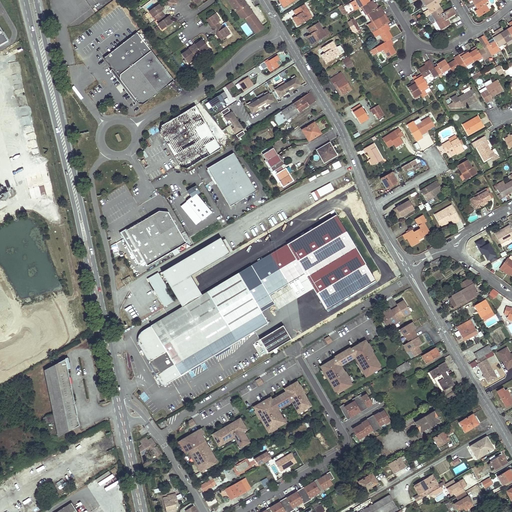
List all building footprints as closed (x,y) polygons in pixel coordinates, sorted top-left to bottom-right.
[(244,0),(228,0),(236,11),(241,17),(246,18),(257,33),(264,28),(253,13),(247,3),(244,0)] [(441,0),(434,0),(426,5),(428,8),(423,11),(425,15),(431,12),(431,13),(441,7),(438,2),(441,0)] [(487,0),(482,0),(482,1),(475,5),(477,9),(475,10),(479,17),(490,10),(486,4),(485,3),(488,1),(487,0)] [(369,2),(363,6),(367,14),(380,7),(377,2),(375,3),(373,4),(371,1),(369,2)] [(161,7),(159,3),(149,10),(154,17),(156,16),(160,22),(158,23),(163,29),(173,22),(170,19),(168,16),(167,17),(163,11),(164,10),(161,7)] [(305,4),(294,11),(297,15),(294,17),(298,25),(312,17),(305,4)] [(342,4),(339,6),(344,15),(347,13),(342,4)] [(383,11),(380,6),(380,7),(367,14),(370,18),(371,17),(374,21),(381,16),(380,13),(382,11),(383,11)] [(441,7),(431,13),(436,21),(454,10),(452,7),(444,12),(441,7)] [(454,10),(436,21),(441,30),(451,24),(448,19),(456,14),(454,10)] [(221,21),(215,14),(207,20),(209,23),(211,25),(210,26),(218,36),(219,35),(220,37),(223,40),(231,34),(226,27),(223,29),(218,23),(221,21)] [(381,16),(374,21),(375,24),(374,25),(376,29),(388,23),(390,22),(387,17),(386,18),(383,19),(381,16)] [(319,23),(309,29),(312,34),(308,36),(313,44),(326,35),(323,30),(319,23)] [(376,29),(372,32),(375,37),(380,34),(385,42),(391,38),(393,37),(389,30),(388,28),(390,26),(388,23),(376,29)] [(0,45),(9,41),(0,25),(0,45)] [(502,27),(498,30),(506,42),(511,38),(511,36),(508,30),(505,33),(504,31),(502,27)] [(497,36),(493,38),(495,41),(499,47),(506,42),(498,30),(494,32),(497,36)] [(175,80),(137,32),(104,57),(139,104),(144,103),(175,80)] [(485,35),(481,37),(492,55),(501,50),(499,47),(495,41),(490,43),(485,35)] [(483,47),(478,50),(483,58),(484,60),(492,55),(481,37),(479,39),(483,47)] [(385,42),(376,47),(379,52),(384,50),(388,57),(397,52),(393,45),(392,43),(393,42),(391,38),(385,42)] [(202,53),(209,48),(203,39),(200,42),(198,43),(197,42),(187,49),(187,50),(185,52),(182,54),(188,63),(196,58),(194,55),(200,51),(202,53)] [(333,42),(323,48),(326,53),(322,55),(326,62),(344,52),(340,45),(336,47),(333,42)] [(478,50),(476,47),(471,49),(472,51),(473,53),(470,55),(474,60),(474,62),(477,60),(478,61),(483,58),(478,50)] [(464,52),(459,54),(466,66),(471,63),(470,62),(474,60),(470,55),(470,54),(466,56),(465,54),(464,52)] [(455,60),(448,64),(451,68),(453,72),(460,68),(463,72),(468,69),(466,66),(459,54),(456,56),(457,59),(455,60)] [(278,55),(270,60),(275,68),(279,66),(276,61),(280,59),(278,55)] [(438,66),(435,67),(439,74),(442,73),(443,73),(451,68),(448,64),(445,59),(437,64),(438,66)] [(426,65),(419,69),(423,75),(424,77),(431,73),(434,77),(439,74),(435,67),(430,60),(427,62),(428,64),(426,65)] [(251,71),(254,76),(261,72),(258,67),(251,71)] [(341,72),(331,79),(334,84),(336,82),(343,94),(352,88),(341,72)] [(301,85),(295,75),(292,77),(293,79),(279,87),(278,85),(274,87),(281,97),(284,95),(284,94),(289,91),(288,89),(290,88),(292,90),(297,86),(298,87),(301,85)] [(423,75),(417,78),(418,80),(419,82),(416,83),(418,86),(421,91),(424,89),(425,90),(430,87),(424,77),(423,75)] [(248,77),(238,84),(244,92),(254,85),(248,77)] [(498,80),(486,87),(487,89),(484,91),(490,101),(493,99),(492,97),(496,95),(496,94),(498,93),(498,94),(504,91),(498,80)] [(225,87),(227,91),(234,87),(232,82),(225,87)] [(336,82),(334,84),(341,95),(343,94),(336,82)] [(412,83),(407,86),(416,100),(420,97),(419,95),(422,93),(421,91),(418,86),(415,88),(412,83)] [(479,100),(473,90),(458,98),(463,107),(468,104),(470,103),(474,100),(475,102),(479,100)] [(274,101),(268,91),(265,93),(266,95),(252,103),(251,101),(247,103),(253,113),(257,111),(257,110),(262,107),(261,105),(263,104),(265,106),(270,103),(271,103),(274,101)] [(205,104),(208,110),(215,106),(218,111),(226,106),(227,107),(234,102),(228,93),(225,95),(224,93),(205,104)] [(311,93),(283,111),(288,119),(300,111),(298,109),(301,107),(302,110),(316,100),(311,93)] [(180,164),(181,166),(187,168),(222,148),(197,105),(162,124),(160,131),(180,164)] [(360,105),(353,109),(361,122),(369,118),(367,115),(364,111),(360,105)] [(378,105),(371,109),(374,114),(376,113),(378,118),(384,115),(378,105)] [(283,111),(274,117),(279,125),(288,119),(283,111)] [(244,128),(233,112),(225,117),(236,133),(244,128)] [(467,123),(463,125),(469,135),(484,126),(480,119),(478,116),(473,119),(474,121),(468,124),(467,123)] [(435,126),(430,117),(422,122),(420,118),(411,123),(414,127),(416,125),(418,129),(421,134),(427,130),(435,126)] [(315,122),(302,129),(309,141),(321,133),(315,122)] [(399,128),(382,138),(388,147),(393,144),(401,140),(399,137),(403,135),(399,128)] [(458,138),(456,135),(449,139),(450,140),(442,144),(444,148),(447,147),(449,150),(451,154),(456,151),(457,153),(464,149),(458,138)] [(310,150),(328,142),(325,136),(307,144),(310,150)] [(489,143),(485,136),(473,143),(475,147),(477,146),(485,161),(491,157),(494,156),(491,151),(488,144),(489,143)] [(330,142),(317,149),(323,159),(325,157),(327,161),(337,155),(330,142)] [(374,143),(364,149),(366,152),(367,151),(371,158),(374,164),(383,159),(374,143)] [(274,147),(263,154),(266,160),(273,170),(274,170),(282,165),(280,162),(282,160),(274,147)] [(234,154),(208,169),(209,170),(218,184),(230,206),(256,191),(234,154)] [(421,161),(419,157),(402,167),(404,170),(412,166),(412,165),(417,162),(417,163),(421,161)] [(266,160),(265,161),(271,171),(273,170),(266,160)] [(468,160),(458,165),(462,173),(464,172),(468,179),(477,174),(473,167),(472,167),(468,160)] [(282,165),(274,170),(276,173),(275,174),(280,181),(283,187),(294,180),(290,173),(286,167),(284,168),(282,165)] [(218,184),(209,170),(208,171),(216,185),(218,184)] [(273,170),(271,171),(278,182),(280,181),(275,174),(276,173),(274,170),(273,170)] [(398,183),(392,172),(382,178),(387,189),(398,183)] [(511,179),(505,184),(497,189),(500,194),(498,195),(500,199),(511,191),(511,179)] [(497,189),(505,184),(503,180),(495,185),(497,189)] [(435,195),(442,190),(437,182),(420,191),(426,201),(432,198),(431,197),(435,195)] [(487,201),(492,199),(486,188),(477,193),(478,195),(474,197),(476,200),(474,201),(473,203),(476,206),(479,209),(484,206),(483,204),(487,201)] [(212,212),(196,193),(186,201),(202,220),(212,212)] [(471,199),(471,206),(477,210),(479,209),(476,206),(473,203),(474,201),(476,200),(474,197),(471,199)] [(409,212),(404,203),(397,208),(402,216),(409,212)] [(461,220),(452,205),(435,215),(440,223),(443,221),(444,223),(447,221),(451,220),(453,224),(461,220)] [(170,212),(161,210),(128,230),(130,232),(132,235),(125,239),(140,265),(147,261),(149,265),(188,242),(170,212)] [(424,223),(426,221),(423,215),(415,219),(420,228),(414,231),(413,229),(403,235),(406,239),(407,239),(409,237),(414,246),(420,242),(419,240),(418,238),(423,235),(429,232),(424,223)] [(251,225),(258,239),(272,232),(265,218),(251,225)] [(501,244),(511,237),(511,229),(510,225),(503,229),(504,230),(501,231),(496,235),(501,244)] [(128,230),(122,233),(125,239),(132,235),(130,232),(128,230)] [(177,298),(197,287),(191,276),(229,253),(220,238),(162,272),(177,298)] [(511,276),(511,260),(508,258),(499,269),(506,274),(507,272),(510,275),(511,276)] [(266,319),(233,263),(213,274),(219,284),(202,295),(182,306),(151,325),(166,350),(150,360),(156,370),(157,369),(159,371),(156,373),(164,385),(167,383),(169,382),(202,362),(206,360),(268,323),(267,321),(266,319)] [(158,272),(148,279),(155,292),(157,291),(158,293),(157,294),(164,307),(175,301),(158,272)] [(453,295),(454,296),(450,298),(454,306),(457,305),(458,306),(479,294),(473,284),(472,285),(469,279),(460,284),(463,289),(453,295)] [(182,306),(202,295),(197,287),(177,298),(182,306)] [(488,294),(495,298),(499,292),(492,288),(488,294)] [(483,317),(492,312),(485,299),(474,305),(478,311),(479,310),(483,317)] [(397,306),(394,308),(399,317),(402,315),(403,316),(410,312),(404,302),(397,306)] [(506,306),(503,314),(508,315),(506,319),(511,320),(511,308),(510,308),(506,306)] [(389,308),(383,312),(385,317),(386,318),(383,320),(386,325),(389,323),(391,326),(398,322),(396,319),(399,317),(394,308),(391,310),(389,308)] [(492,312),(483,317),(485,320),(494,315),(492,312)] [(478,333),(471,320),(457,327),(461,335),(457,338),(459,342),(463,339),(464,341),(478,333)] [(405,335),(407,338),(415,333),(413,330),(409,323),(400,329),(404,336),(405,335)] [(292,338),(284,325),(260,339),(268,352),(278,347),(292,338)] [(413,353),(418,350),(416,347),(421,343),(415,333),(407,338),(409,342),(404,345),(408,351),(411,350),(413,353)] [(332,341),(329,336),(324,339),(327,344),(332,341)] [(372,369),(380,365),(365,340),(350,349),(349,348),(335,356),(335,358),(320,367),(335,391),(343,387),(344,389),(352,384),(340,366),(354,357),(366,376),(373,372),(372,369)] [(511,349),(511,344),(510,342),(493,351),(497,357),(501,354),(502,355),(511,349)] [(492,351),(489,345),(474,354),(478,359),(486,355),(492,351)] [(438,352),(436,348),(422,356),(426,363),(440,355),(438,352)] [(491,364),(486,355),(478,359),(483,369),(491,364)] [(58,437),(79,425),(66,358),(44,370),(53,414),(47,415),(43,418),(44,424),(54,422),(58,437)] [(449,369),(445,362),(439,366),(439,367),(430,372),(433,378),(436,377),(444,390),(454,384),(449,375),(448,376),(445,371),(449,369)] [(260,377),(255,380),(258,386),(263,383),(260,377)] [(303,410),(309,406),(306,402),(307,401),(305,397),(306,397),(297,382),(289,386),(291,389),(287,391),(272,400),(273,402),(269,404),(267,399),(254,407),(268,432),(272,430),(272,429),(276,427),(276,428),(285,423),(283,419),(277,408),(291,400),(297,410),(301,408),(303,410)] [(505,391),(503,388),(498,391),(506,407),(511,403),(511,398),(510,395),(511,394),(508,389),(505,391)] [(144,402),(149,399),(144,392),(139,396),(144,402)] [(368,406),(373,403),(367,393),(363,395),(362,393),(353,398),(354,400),(346,405),(345,403),(340,406),(348,419),(352,417),(351,416),(361,410),(361,411),(369,407),(368,406)] [(177,406),(171,397),(164,402),(170,411),(177,406)] [(352,428),(358,439),(368,433),(368,432),(372,430),(373,432),(382,427),(380,425),(384,423),(385,424),(390,421),(384,410),(379,413),(378,412),(374,415),(373,414),(366,419),(362,422),(362,423),(352,428)] [(440,421),(434,411),(416,421),(422,432),(430,427),(428,424),(430,422),(432,425),(440,421)] [(477,425),(471,415),(459,422),(465,432),(477,425)] [(221,429),(212,434),(219,446),(223,443),(223,442),(230,438),(234,436),(240,445),(242,446),(249,442),(243,431),(246,430),(244,426),(244,425),(240,418),(231,424),(232,426),(222,431),(221,429)] [(454,431),(450,426),(434,436),(434,437),(433,438),(439,446),(450,440),(447,435),(454,431)] [(188,451),(200,471),(204,469),(204,468),(207,466),(208,467),(216,462),(214,458),(215,458),(201,435),(204,433),(201,428),(179,441),(183,448),(186,452),(188,451)] [(492,446),(486,437),(470,446),(477,458),(481,456),(481,455),(485,452),(485,451),(492,446)] [(146,441),(142,444),(143,445),(140,448),(139,448),(141,455),(143,454),(147,450),(148,449),(152,456),(154,454),(156,457),(161,453),(157,446),(152,438),(146,441)] [(493,449),(492,446),(485,451),(485,452),(481,455),(481,456),(493,449)] [(413,454),(410,448),(404,452),(407,458),(413,454)] [(280,471),(297,462),(291,451),(275,460),(280,471)] [(271,458),(267,452),(255,459),(258,465),(271,458)] [(507,461),(503,454),(491,461),(495,468),(507,461)] [(405,466),(400,457),(389,464),(394,473),(405,466)] [(251,466),(247,459),(233,467),(236,472),(237,471),(239,474),(251,466)] [(511,468),(498,477),(502,485),(511,479),(511,468)] [(280,502),(275,505),(279,511),(284,511),(285,511),(289,511),(295,509),(294,507),(302,502),(303,504),(312,499),(310,497),(319,492),(320,494),(325,491),(323,489),(332,484),(330,481),(334,478),(330,471),(326,473),(327,474),(318,480),(317,479),(313,481),(314,481),(304,487),(297,491),(297,492),(287,497),(279,501),(280,502)] [(378,483),(372,474),(359,481),(364,491),(378,483)] [(419,493),(422,497),(437,488),(440,486),(439,484),(433,474),(424,479),(417,483),(414,484),(415,485),(419,493)] [(483,481),(481,482),(485,488),(493,483),(489,477),(483,481)] [(216,483),(213,478),(200,486),(203,492),(213,486),(212,486),(216,483)] [(252,489),(245,478),(241,481),(247,491),(252,489)] [(261,481),(264,487),(270,484),(267,478),(261,481)] [(454,492),(456,497),(465,492),(462,487),(466,485),(463,479),(455,483),(453,479),(445,484),(444,484),(450,494),(454,492)] [(241,481),(225,490),(232,500),(247,491),(241,481)] [(474,506),(465,492),(456,497),(459,501),(457,502),(460,508),(464,506),(466,511),(474,506)] [(163,497),(165,506),(167,505),(168,511),(169,511),(175,510),(177,509),(175,503),(178,502),(177,498),(174,499),(173,495),(163,497)] [(392,511),(398,509),(389,495),(373,504),(377,511),(385,511),(388,510),(388,511),(392,511)] [(216,502),(213,497),(206,501),(209,507),(214,505),(213,503),(216,502)] [(355,511),(360,511),(373,504),(370,499),(354,509),(355,510),(355,511)] [(77,511),(72,502),(56,511),(77,511)]
